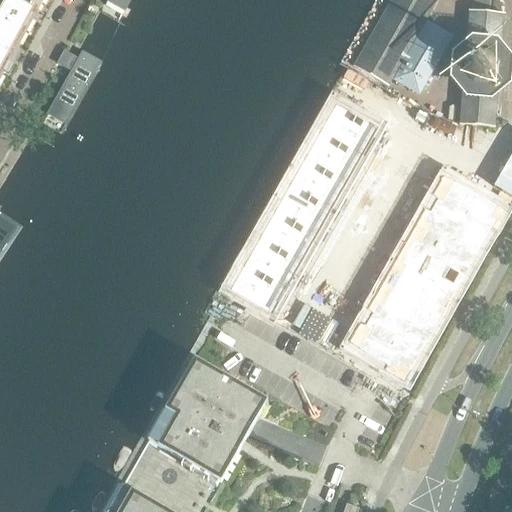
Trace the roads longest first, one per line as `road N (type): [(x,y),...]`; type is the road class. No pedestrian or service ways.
road 1 (tertiary): [(511,316),(450,434),(421,511)]
road 2 (tertiary): [(456,511),(511,377)]
road 3 (residential): [(0,115),(67,0)]
